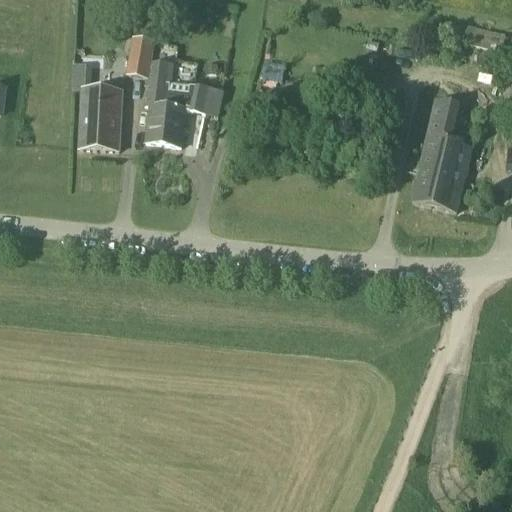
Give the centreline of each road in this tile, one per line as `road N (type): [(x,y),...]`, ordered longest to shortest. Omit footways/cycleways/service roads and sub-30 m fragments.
road 1 (unclassified): [(511,270),(467,274),(0,222)]
road 2 (track): [(467,274),(416,442),(381,511)]
